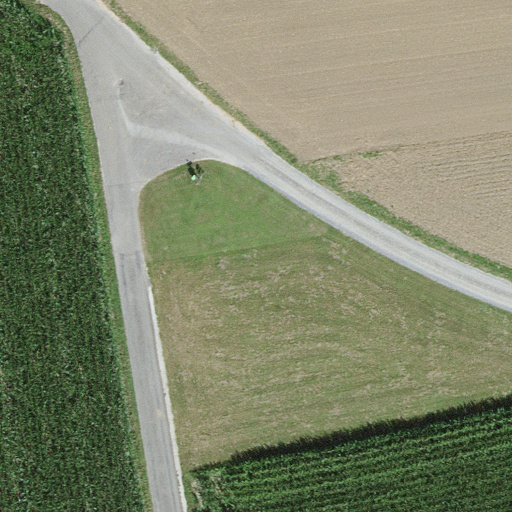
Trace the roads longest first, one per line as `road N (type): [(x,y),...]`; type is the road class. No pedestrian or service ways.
road 1 (track): [(511,290),(371,230),(99,76)]
road 2 (track): [(99,76),(176,511)]
